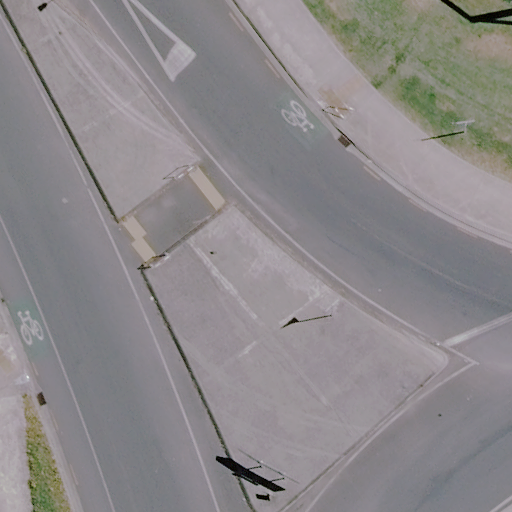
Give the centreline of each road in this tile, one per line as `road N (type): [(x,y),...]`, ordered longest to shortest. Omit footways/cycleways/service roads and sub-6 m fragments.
road 1 (primary): [(127,0),(376,230),(511,322)]
road 2 (primary): [(158,511),(0,71)]
road 3 (primary): [(394,511),(511,424)]
